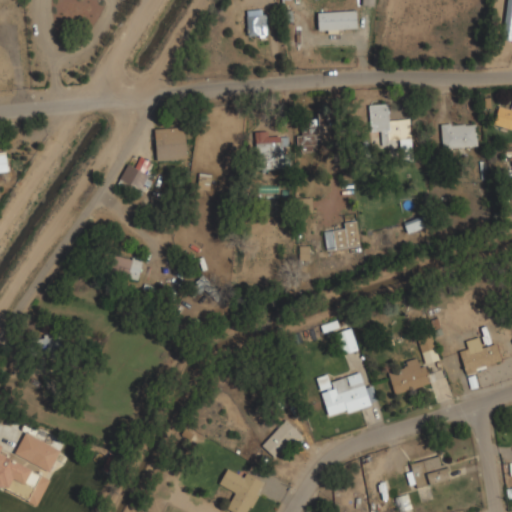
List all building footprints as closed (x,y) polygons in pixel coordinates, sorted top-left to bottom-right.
[(511,0),(504,0),(503,33),(511,34),(511,0)] [(356,29),(356,11),(317,12),(317,30),(356,29)] [(248,36),(268,34),(267,13),(246,15),(248,36)] [(511,102),(511,108),(499,105),(493,124),(511,129),(511,102)] [(411,119),(390,120),(389,104),(370,105),(371,131),(381,131),(381,144),(399,143),(400,154),(413,153),(411,119)] [(304,144),(334,144),(334,121),(304,121),(304,144)] [(442,123),(442,147),(477,147),(477,123),(442,123)] [(156,160),(186,160),(186,128),(156,128),(156,160)] [(285,131),(255,132),(256,168),(286,167),(285,131)] [(148,175),(128,163),(119,179),(139,191),(148,175)] [(210,189),(211,174),(199,174),(198,188),(210,189)] [(403,222),(408,233),(428,226),(424,215),(403,222)] [(357,220),(344,222),(344,229),(324,231),(326,250),(360,247),(357,220)] [(251,222),(241,221),(239,235),(249,236),(251,222)] [(310,246),(300,246),(300,258),(310,258),(310,246)] [(110,273),(138,280),(142,261),(114,255),(110,273)] [(194,297),(211,283),(204,275),(187,289),(194,297)] [(358,349),(352,328),(337,332),(343,353),(358,349)] [(440,360),(431,334),(418,339),(427,365),(440,360)] [(39,353),(62,353),(62,337),(39,337),(39,353)] [(498,342),(483,346),(480,337),(466,341),(468,349),(460,352),(466,373),(504,363),(498,342)] [(427,385),(420,360),(387,370),(395,395),(427,385)] [(373,385),(365,387),(361,373),(320,383),(328,416),(378,404),(373,385)] [(275,457),(299,431),(285,419),(262,445),(275,457)] [(14,453),(49,471),(60,450),(25,432),(14,453)] [(0,487),(37,505),(51,477),(0,453),(3,446),(0,444),(0,487)] [(452,479),(448,466),(441,468),(438,457),(407,464),(413,489),(452,479)] [(245,477),(226,469),(219,485),(235,493),(228,509),(234,511),(251,511),(267,478),(248,470),(245,477)] [(400,511),(413,508),(408,493),(395,497),(400,511)]
